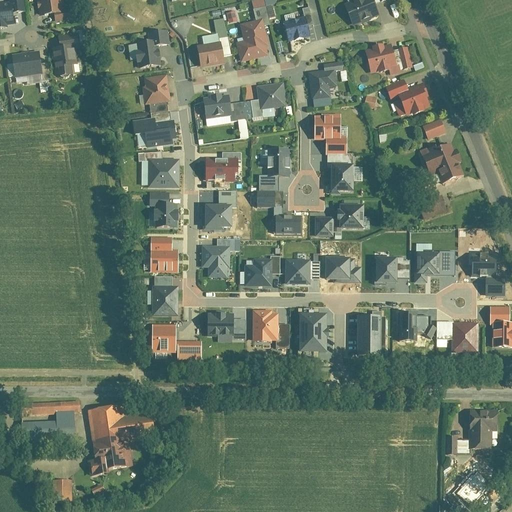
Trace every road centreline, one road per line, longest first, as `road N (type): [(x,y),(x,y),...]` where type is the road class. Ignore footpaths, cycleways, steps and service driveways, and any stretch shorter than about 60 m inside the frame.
road 1 (residential): [(338,391),(0,391)]
road 2 (residential): [(298,70),(184,91),(194,301)]
road 3 (residential): [(428,22),(511,226)]
road 4 (unknown): [(9,391),(13,455),(42,471),(75,468),(82,459),(85,391)]
road 5 (residential): [(511,396),(338,391)]
road 6 (residential): [(340,299),(194,301)]
road 7 (residential): [(428,22),(307,52),(298,70)]
road 8 (residential): [(460,301),(340,299)]
